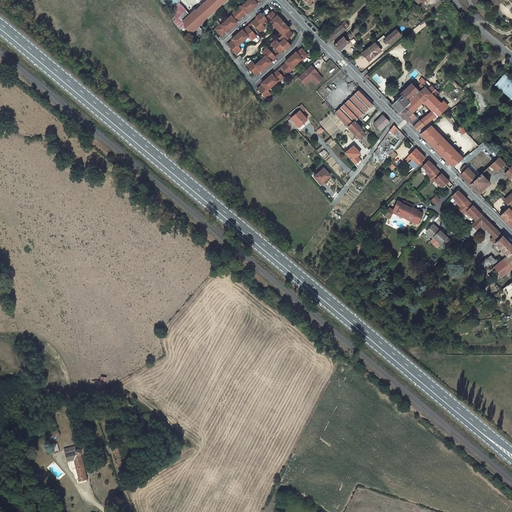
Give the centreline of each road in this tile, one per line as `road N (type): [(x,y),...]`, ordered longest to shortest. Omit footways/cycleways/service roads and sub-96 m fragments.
road 1 (primary): [(0,25),(511,454)]
road 2 (residential): [(309,30),(250,83),(222,46),(269,0)]
road 3 (unclassified): [(511,237),(395,119)]
road 4 (unclassified): [(395,119),(309,30)]
road 5 (unknown): [(459,183),(439,203),(449,232),(474,244),(504,229)]
